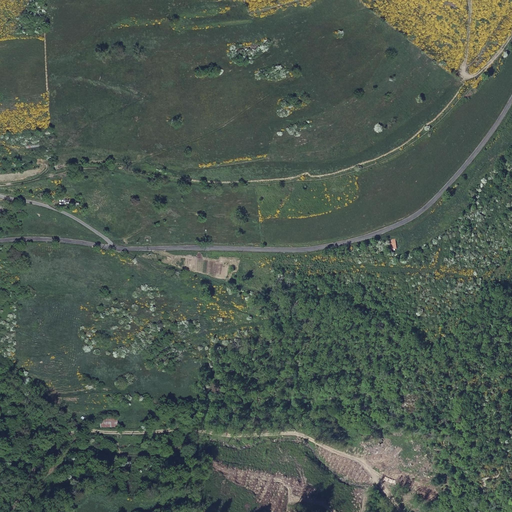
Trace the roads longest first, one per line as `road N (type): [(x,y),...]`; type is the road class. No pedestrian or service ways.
road 1 (track): [(511,20),(462,100),(412,143),(360,164),(245,184),(99,167),(0,184)]
road 2 (secondary): [(511,98),(430,204),(374,234),(300,250),(111,247)]
road 3 (track): [(13,511),(53,452),(81,433),(271,434),(328,445),(367,468),(403,511)]
road 4 (unclassified): [(0,196),(56,209),(111,247)]
